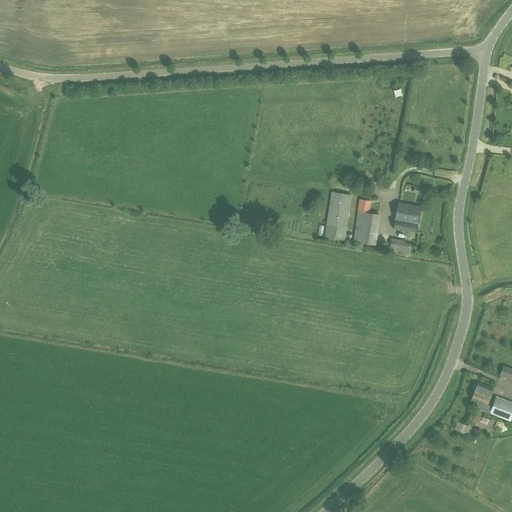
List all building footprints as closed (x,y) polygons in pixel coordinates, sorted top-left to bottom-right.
[(345,240),(352,195),(332,191),(324,237),(345,240)] [(360,196),(358,211),(354,241),(376,245),(381,214),(375,213),(377,199),(360,196)] [(416,232),(421,207),(398,203),(395,219),(396,219),(394,228),(416,232)] [(410,254),(412,244),(406,243),(406,241),(391,238),(391,239),(390,239),(388,250),(394,251),(410,254)] [(511,368),(503,365),(500,375),(511,379),(511,368)] [(490,412),(492,406),(487,405),(494,388),(478,382),(478,383),(477,382),(475,383),(474,386),(476,389),(472,400),(477,402),(476,405),(478,406),(477,408),(490,413),(490,412)] [(511,421),(511,417),(511,402),(496,396),(492,406),(490,412),(511,421)] [(471,427),(457,422),(454,430),(467,435),(471,427)]
